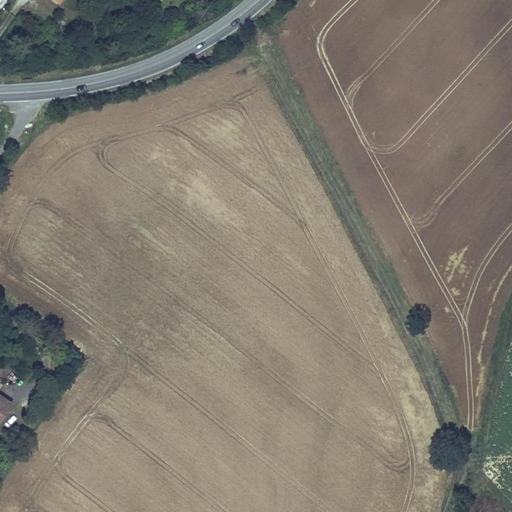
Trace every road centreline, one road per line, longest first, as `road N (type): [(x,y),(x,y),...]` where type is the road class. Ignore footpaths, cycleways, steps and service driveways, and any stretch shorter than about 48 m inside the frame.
road 1 (track): [(245,12),(397,298),(454,433),(456,476),(445,511)]
road 2 (primary): [(0,93),(139,71),(208,38),(258,0)]
